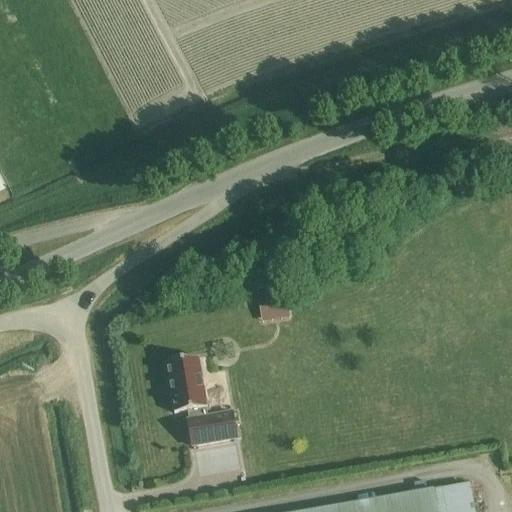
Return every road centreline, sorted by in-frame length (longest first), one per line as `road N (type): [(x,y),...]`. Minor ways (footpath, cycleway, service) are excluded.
road 1 (tertiary): [(227,183),(511,81)]
road 2 (tertiary): [(0,285),(227,183)]
road 3 (unclassified): [(227,183),(214,207),(67,311)]
road 4 (unclassified): [(106,511),(67,311)]
